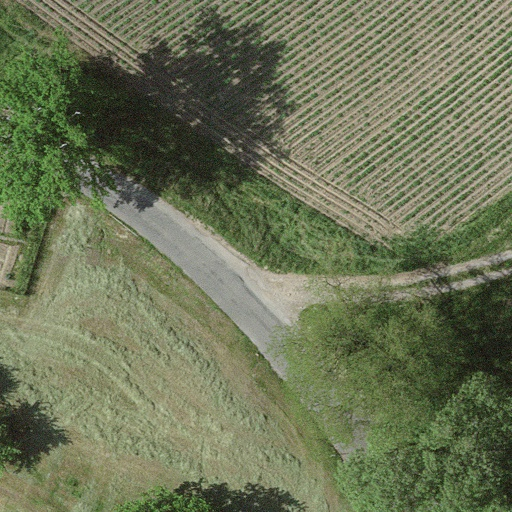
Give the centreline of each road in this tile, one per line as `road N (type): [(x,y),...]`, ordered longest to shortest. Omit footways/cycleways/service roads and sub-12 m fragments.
road 1 (unclassified): [(403,511),(242,299),(122,195),(0,127)]
road 2 (track): [(511,260),(331,296),(242,299)]
